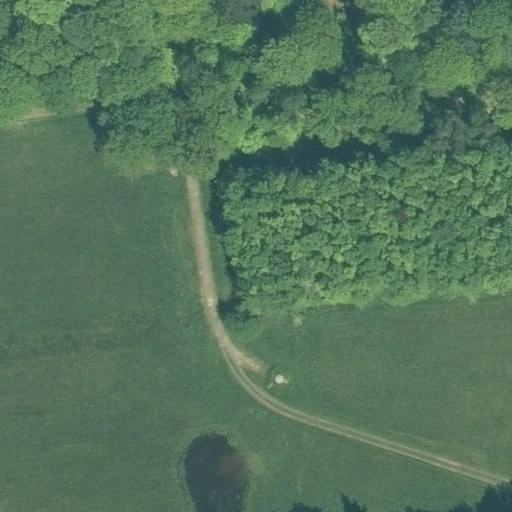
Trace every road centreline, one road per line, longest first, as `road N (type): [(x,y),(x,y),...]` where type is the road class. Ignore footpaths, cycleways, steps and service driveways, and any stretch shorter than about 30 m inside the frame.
road 1 (track): [(177,95),(211,313),(249,389),(307,422),(511,486)]
road 2 (track): [(343,0),(195,92),(177,95)]
road 3 (track): [(0,118),(177,95)]
